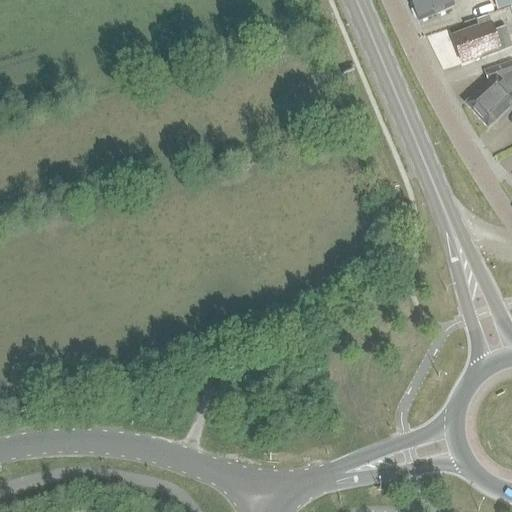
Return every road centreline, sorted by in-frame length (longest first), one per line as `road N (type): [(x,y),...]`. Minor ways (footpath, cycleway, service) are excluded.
road 1 (tertiary): [(0,450),(93,441),(264,487)]
road 2 (primary): [(457,244),(355,0)]
road 3 (unclassified): [(511,221),(390,0)]
road 4 (tertiary): [(454,423),(333,477)]
road 5 (tertiary): [(333,477),(462,458)]
road 6 (primary): [(457,244),(484,367)]
